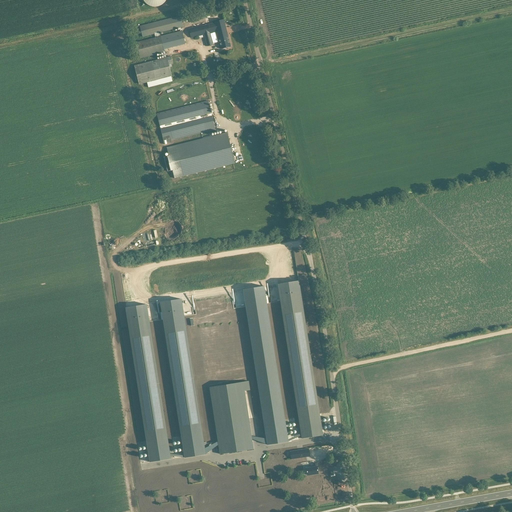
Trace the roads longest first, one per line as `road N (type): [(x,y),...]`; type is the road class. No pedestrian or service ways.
road 1 (unclassified): [(354,511),(314,272),(242,0)]
road 2 (track): [(511,10),(258,65)]
road 3 (track): [(0,45),(213,0)]
road 4 (track): [(511,330),(332,370)]
